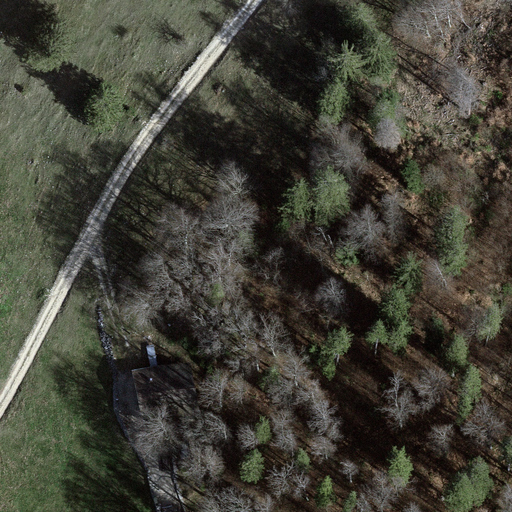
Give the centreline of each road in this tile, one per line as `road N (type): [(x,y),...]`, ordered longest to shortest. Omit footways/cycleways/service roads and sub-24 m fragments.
road 1 (track): [(0,404),(93,223),(149,134),(256,0)]
road 2 (track): [(93,223),(146,366)]
